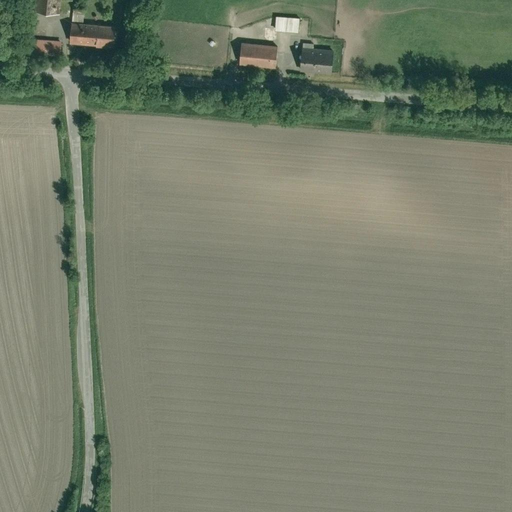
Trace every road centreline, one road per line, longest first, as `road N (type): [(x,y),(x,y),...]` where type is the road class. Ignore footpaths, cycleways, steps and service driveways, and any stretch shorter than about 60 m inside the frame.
road 1 (unclassified): [(84,511),(90,451),(71,70)]
road 2 (unclassified): [(71,70),(511,105)]
